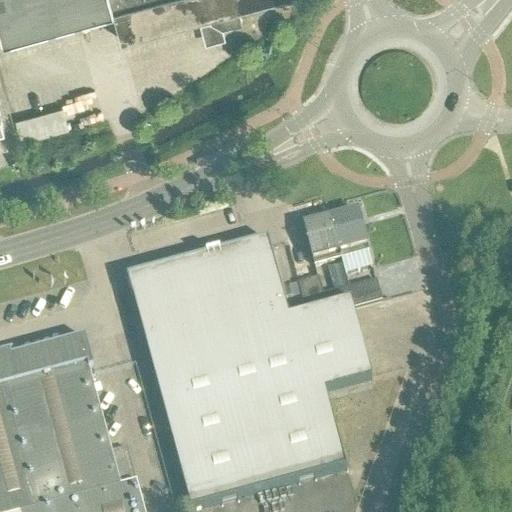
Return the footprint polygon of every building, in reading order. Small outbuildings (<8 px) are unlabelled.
[(0,0),(0,29),(3,39),(100,13),(101,16),(106,15),(105,11),(112,9),(113,12),(159,0),(0,0)] [(62,102),(15,115),(21,137),(68,124),(62,102)] [(357,215),(330,222),(341,263),(368,255),(357,215)] [(341,263),(330,222),(303,230),(314,270),(341,263)] [(127,283),(132,303),(133,303),(188,511),(205,511),(346,474),(325,397),(371,384),(349,306),(289,323),(273,266),(274,265),(268,245),(127,283)] [(342,267),(327,271),(334,296),(336,296),(349,292),(345,279),(342,267)] [(340,308),(336,296),(334,296),(323,299),(318,282),(298,288),(306,317),(340,308)] [(349,292),(336,296),(340,308),(380,297),(376,285),(349,292)] [(0,511),(142,511),(126,452),(111,457),(89,376),(94,374),(86,343),(10,363),(9,358),(0,360),(0,511)]
